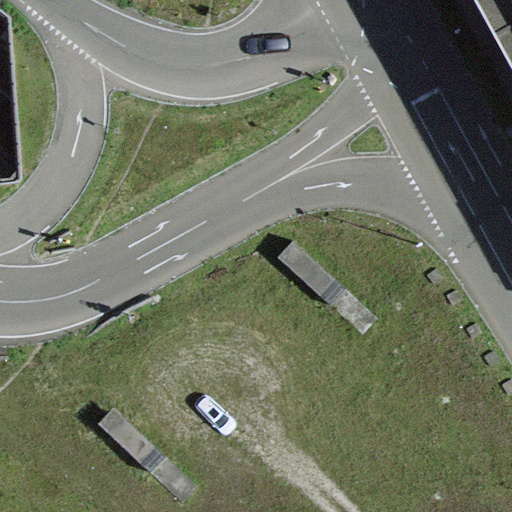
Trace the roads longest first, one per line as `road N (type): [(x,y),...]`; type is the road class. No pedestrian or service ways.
road 1 (motorway): [(463,511),(0,84)]
road 2 (motorway): [(0,299),(56,296),(93,281),(244,196),(428,111)]
road 3 (motorway): [(511,304),(182,0)]
road 4 (motorway): [(0,234),(308,511)]
road 5 (motorway): [(511,281),(386,87),(305,0)]
road 6 (motorway): [(329,0),(247,56),(210,64),(175,61),(80,19)]
road 7 (motorway): [(0,230),(48,199),(72,164),(85,81),(80,19)]
road 8 (tertiary): [(511,256),(428,111)]
road 9 (tertiary): [(428,111),(358,0)]
